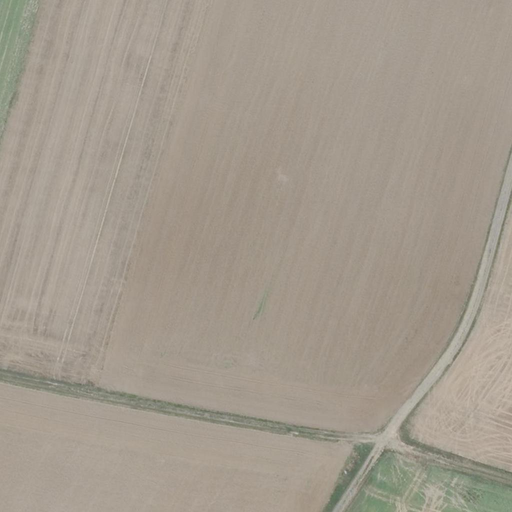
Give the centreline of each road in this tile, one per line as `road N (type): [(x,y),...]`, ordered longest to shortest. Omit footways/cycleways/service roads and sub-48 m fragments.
road 1 (track): [(0,371),(386,443),(511,483)]
road 2 (track): [(511,172),(457,342),(338,511)]
